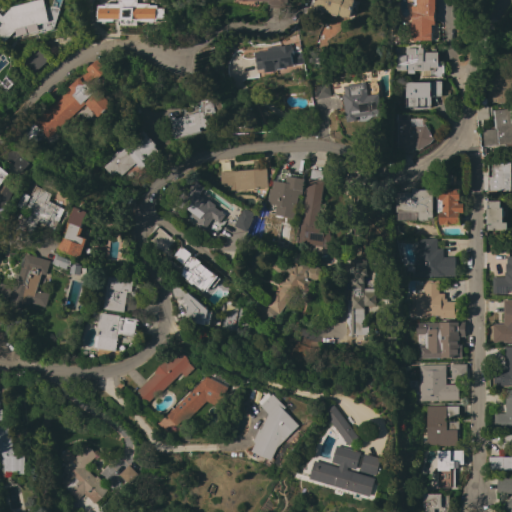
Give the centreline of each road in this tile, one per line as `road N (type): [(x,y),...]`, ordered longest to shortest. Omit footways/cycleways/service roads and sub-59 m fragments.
road 1 (residential): [(0,366),(113,371),(153,346),(167,310),(145,254),(145,215),(152,192),(184,164),(300,146),(330,147),(384,174),(435,163),(456,138),(459,81),(474,67),(504,0)]
road 2 (residential): [(5,366),(27,103),(93,49),(138,47),(185,63)]
road 3 (residential): [(477,495),(475,164),(459,81)]
